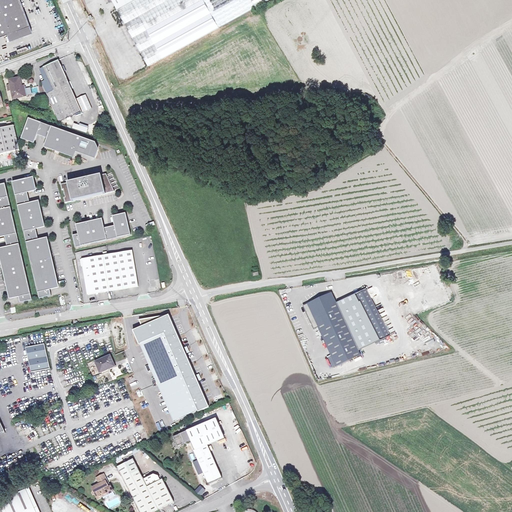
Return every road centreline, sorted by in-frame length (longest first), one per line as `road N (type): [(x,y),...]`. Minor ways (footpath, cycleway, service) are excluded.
road 1 (secondary): [(82,38),(194,295)]
road 2 (secondary): [(194,295),(274,475)]
road 3 (unclassified): [(0,327),(194,295)]
road 4 (track): [(331,273),(511,243)]
road 5 (unclassified): [(194,295),(331,273)]
